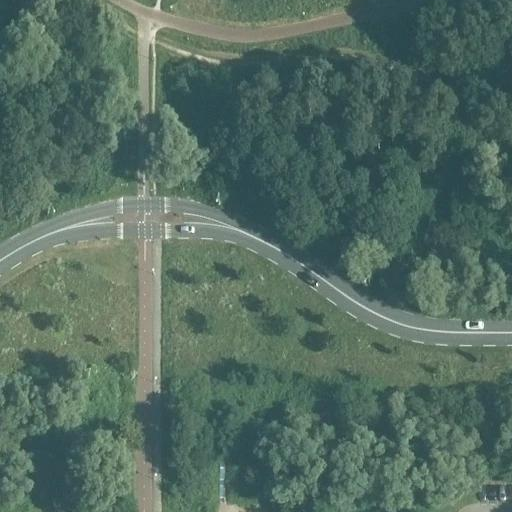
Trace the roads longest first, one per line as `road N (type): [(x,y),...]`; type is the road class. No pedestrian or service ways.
road 1 (unclassified): [(0,266),(106,221),(187,219),(278,251),(391,322),(454,335),(511,335)]
road 2 (unknown): [(80,0),(144,37),(234,65),(361,61),(483,93),(511,84)]
road 3 (unknown): [(0,95),(16,90),(77,0)]
